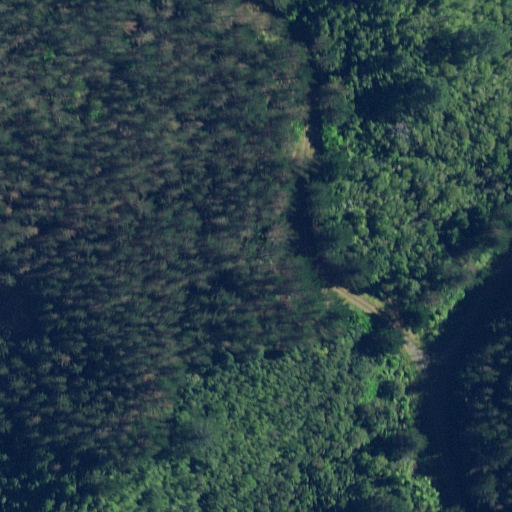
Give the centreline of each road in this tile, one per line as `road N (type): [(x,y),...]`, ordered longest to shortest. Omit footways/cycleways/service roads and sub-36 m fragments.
road 1 (track): [(397,366),(220,24),(165,0)]
road 2 (track): [(511,259),(397,366),(454,511)]
